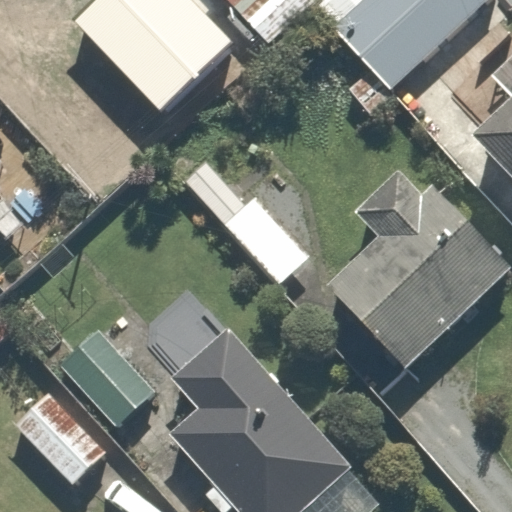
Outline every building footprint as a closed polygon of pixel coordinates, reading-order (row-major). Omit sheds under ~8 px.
[(218,5),(213,0),(158,0),(153,6),(186,38),(218,5)] [(313,5),(307,0),(225,0),(271,46),(313,5)] [(498,1),(496,0),(375,0),(340,37),(405,99),(498,1)] [(511,102),(465,143),(511,196),(511,102)] [(424,190),(402,168),(351,217),(376,244),(327,291),(401,369),(511,263),(511,261),(434,180),(424,190)] [(102,331),(61,370),(115,427),(156,389),(102,331)] [(382,511),(226,333),(165,387),(191,417),(167,438),(209,486),(192,501),(202,511),(382,511)] [(115,444),(59,384),(13,426),(69,487),(115,444)]
